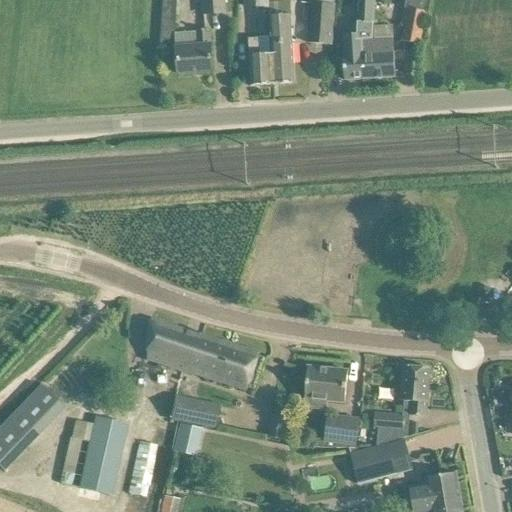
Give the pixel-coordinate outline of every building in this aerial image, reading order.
[(162,0),(160,47),(173,48),(174,35),(176,0),(162,0)] [(201,0),(202,16),(223,15),(222,0),(201,0)] [(362,40),(373,40),(371,0),(356,0),(358,22),(355,22),(356,36),(346,36),(347,57),(344,57),(345,80),(363,79),(362,40)] [(330,47),(334,6),(312,3),(309,44),(330,47)] [(425,12),(405,8),(404,42),(419,42),(425,12)] [(291,15),(269,17),(270,37),(273,85),(296,83),(294,63),(291,15)] [(198,46),(176,48),(177,54),(178,74),(213,71),(212,51),(211,45),(210,29),(197,30),(197,36),(198,46)] [(270,37),(248,39),(250,66),(251,86),(273,85),(270,37)] [(396,77),(394,57),(393,39),(373,40),(362,40),(363,79),(396,77)] [(247,393),(253,372),(259,353),(151,319),(147,360),(247,393)] [(375,414),(374,428),(378,429),(377,447),(407,437),(408,437),(410,416),(426,417),(430,368),(404,366),(403,386),(401,401),(404,401),(403,416),(375,414)] [(345,403),(346,391),(348,371),(308,367),(304,407),(316,408),(317,400),(345,403)] [(168,394),(162,416),(208,427),(213,405),(168,394)] [(285,419),(275,416),(271,435),(281,437),(285,419)] [(359,440),(360,422),(327,418),(324,442),(356,447),(357,439),(359,440)] [(110,497),(121,450),(126,426),(94,419),(89,443),(79,490),(110,497)] [(195,457),(202,429),(179,424),(173,452),(195,457)] [(405,442),(351,456),(358,485),(412,471),(405,442)] [(145,499),(156,448),(139,444),(128,495),(145,499)] [(440,511),(462,508),(456,473),(426,478),(427,485),(410,488),(412,504),(397,507),(397,511),(440,511)] [(164,497),(159,511),(179,511),(182,503),(164,497)]
